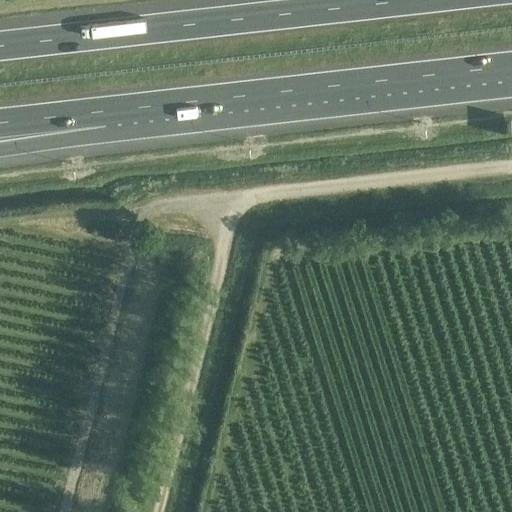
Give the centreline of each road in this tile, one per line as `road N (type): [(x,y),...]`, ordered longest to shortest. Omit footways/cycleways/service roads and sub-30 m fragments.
road 1 (motorway): [(415,0),(0,46)]
road 2 (motorway): [(103,112),(511,67)]
road 3 (unknown): [(166,511),(246,195)]
